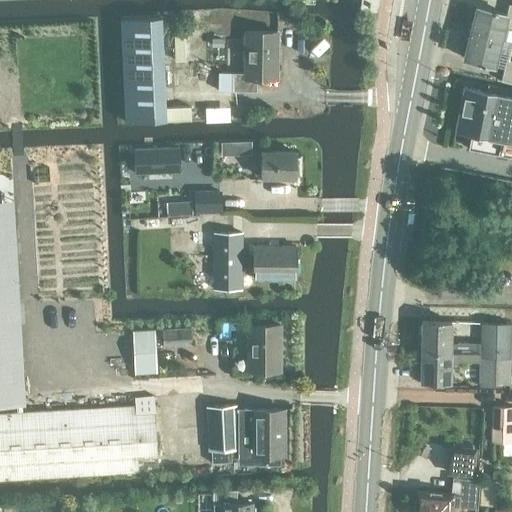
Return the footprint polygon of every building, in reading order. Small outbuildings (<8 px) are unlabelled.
[(476,10),(471,34),(502,41),(505,27),(511,28),(511,6),(509,6),(507,17),(476,10)] [(162,16),(121,17),(126,122),(193,119),(193,105),(166,107),(162,16)] [(218,73),(218,91),(257,93),(258,80),(277,80),(279,34),(248,33),(247,74),(218,73)] [(471,34),(465,59),(496,66),(504,68),(501,79),(511,81),(511,58),(506,57),(508,53),(500,51),(502,41),(471,34)] [(497,154),(507,98),(464,90),(457,132),(471,135),(470,149),(497,154)] [(511,98),(507,98),(497,154),(511,156),(511,98)] [(207,104),(208,118),(232,117),(231,103),(207,104)] [(179,147),(135,149),(136,173),(179,171),(179,147)] [(297,179),(298,154),(264,152),(264,155),(257,155),(255,164),(263,164),(263,178),(297,179)] [(222,211),(221,189),(194,190),(194,212),(222,211)] [(192,214),(192,193),(167,193),(167,215),(192,214)] [(8,301),(2,199),(0,199),(0,402),(13,402),(9,321),(20,320),(19,300),(18,300),(8,301)] [(243,289),(243,234),(215,234),(215,289),(243,289)] [(297,280),(298,248),(256,248),(255,280),(297,280)] [(423,323),(422,351),(481,352),(481,358),(511,358),(511,326),(511,322),(480,321),(479,341),(451,340),(451,323),(423,323)] [(162,328),(164,345),(164,347),(192,345),(191,326),(162,328)] [(251,371),(282,370),(281,326),(250,327),(251,371)] [(156,346),(164,345),(162,328),(135,330),(135,373),(157,372),(156,346)] [(422,351),(421,380),(450,380),(451,361),(462,362),(479,362),(479,364),(481,364),(480,383),(511,383),(511,358),(481,358),(481,352),(422,351)] [(0,479),(139,472),(158,470),(157,454),(155,411),(136,412),(136,403),(0,411),(0,479)] [(236,407),(210,409),(212,451),(213,462),(232,461),(231,450),(239,449),(236,407)] [(511,408),(495,408),(494,440),(511,440),(511,408)] [(285,409),(238,411),(239,456),(254,455),(255,464),(281,463),(281,454),(286,454),(285,411),(285,409)] [(450,444),(447,473),(474,476),(478,447),(450,444)] [(475,508),(476,480),(455,479),(453,494),(422,493),(422,500),(418,500),(417,511),(451,511),(452,510),(460,510),(460,507),(475,508)] [(479,504),(497,505),(498,484),(480,483),(479,504)] [(237,491),(215,492),(216,511),(253,511),(253,504),(238,505),(237,491)] [(28,511),(60,511),(60,503),(28,504),(28,511)]
